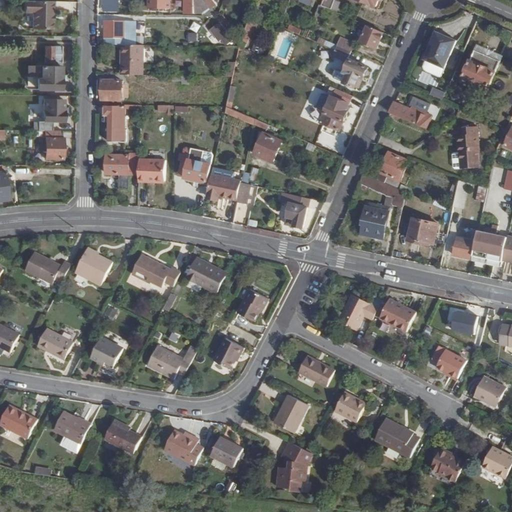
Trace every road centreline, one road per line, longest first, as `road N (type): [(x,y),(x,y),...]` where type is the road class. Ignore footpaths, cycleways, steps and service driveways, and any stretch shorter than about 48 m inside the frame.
road 1 (residential): [(315,255),(251,379),(217,405),(185,408),(0,377)]
road 2 (residential): [(425,4),(315,255)]
road 3 (residential): [(315,255),(161,223),(85,217)]
road 4 (residential): [(89,0),(85,217)]
road 5 (residential): [(511,297),(315,255)]
